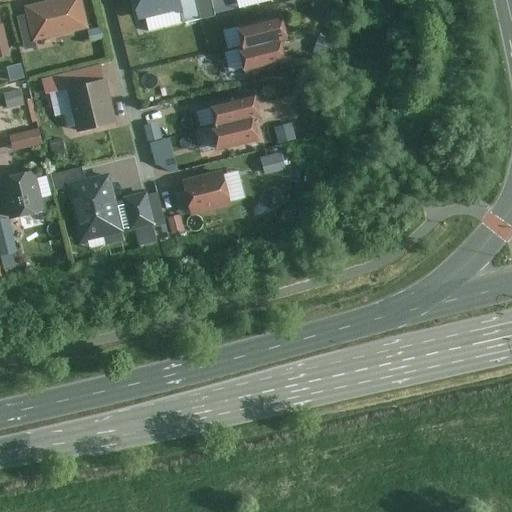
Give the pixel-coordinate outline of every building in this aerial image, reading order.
[(80,0),(46,0),(23,5),(25,14),(32,42),(87,29),(80,0)] [(132,0),(137,20),(180,10),(178,0),(132,0)] [(178,0),(180,10),(183,23),(211,16),(207,0),(178,0)] [(339,9),(329,7),(327,20),(337,21),(339,9)] [(32,42),(25,14),(16,15),(24,50),(33,48),(32,42)] [(236,27),(241,49),(280,39),(287,38),(282,16),(236,27)] [(0,57),(9,55),(2,24),(0,24),(0,57)] [(332,40),(321,37),(318,46),(329,50),(332,40)] [(241,49),(238,50),(242,68),(285,57),(282,47),(280,39),(241,49)] [(20,64),(5,67),(8,80),(23,77),(20,64)] [(115,122),(104,78),(65,88),(76,131),(115,122)] [(27,94),(17,86),(9,95),(20,104),(27,94)] [(253,93),(208,105),(214,126),(253,116),(259,115),(253,93)] [(216,150),(259,140),(253,116),(214,126),(210,127),(216,150)] [(287,125),(277,129),(282,142),(292,138),(287,125)] [(37,127),(9,135),(13,150),(41,143),(37,127)] [(66,183),(84,179),(81,167),(50,175),(52,186),(66,183)] [(42,209),(33,170),(0,178),(0,191),(7,218),(42,209)] [(221,171),(182,180),(190,216),(230,207),(221,171)] [(84,179),(66,183),(80,242),(103,237),(104,244),(123,240),(108,173),(84,179)] [(180,181),(165,185),(170,205),(185,201),(180,181)] [(156,192),(123,200),(131,231),(164,223),(156,192)] [(7,220),(0,221),(0,255),(15,252),(7,220)]
